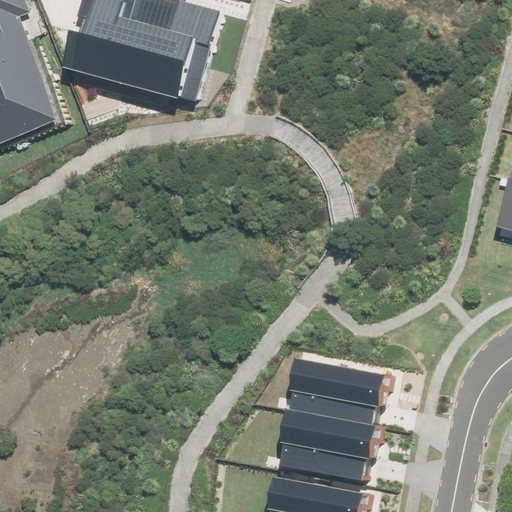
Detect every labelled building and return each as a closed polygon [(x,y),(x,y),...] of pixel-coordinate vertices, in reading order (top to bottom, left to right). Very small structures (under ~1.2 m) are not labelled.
[(0,0),(0,141),(66,118),(29,14),(38,10),(34,0),(0,0)] [(81,29),(71,68),(204,101),(227,7),(197,0),(184,0),(176,31),(138,22),(143,0),(90,0),(86,18),(101,21),(98,33),(81,29)] [(309,351),(300,408),(382,422),(386,397),(391,398),(396,366),(309,351)] [(300,408),(290,464),(372,478),(376,454),(381,455),(387,423),(382,422),(300,408)] [(286,471),(279,511),(369,511),(374,486),(286,471)]
